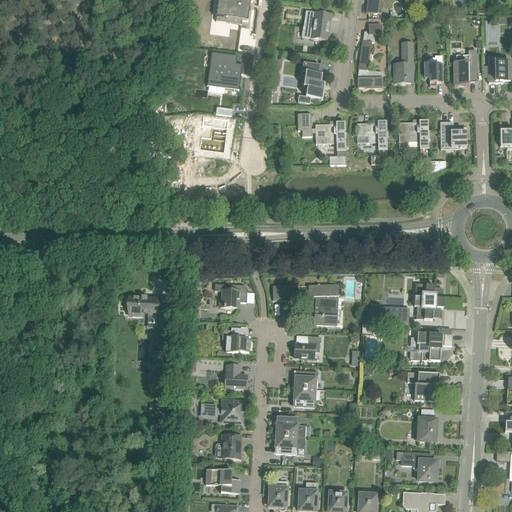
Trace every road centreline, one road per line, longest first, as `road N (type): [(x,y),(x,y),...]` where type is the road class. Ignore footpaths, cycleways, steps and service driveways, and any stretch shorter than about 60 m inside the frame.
road 1 (tertiary): [(0,240),(390,231)]
road 2 (residential): [(481,102),(350,103),(342,87),(356,0)]
road 3 (residential): [(265,0),(246,138),(252,161)]
road 4 (residential): [(254,511),(261,379)]
